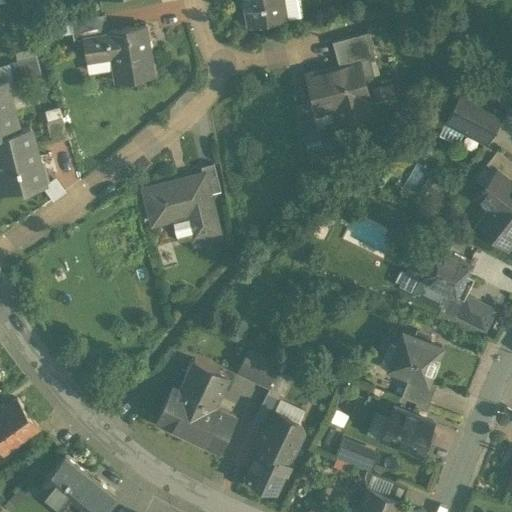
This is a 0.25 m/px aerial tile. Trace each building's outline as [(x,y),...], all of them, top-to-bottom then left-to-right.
[(243,0),(247,24),(286,18),(283,0),(243,0)] [(299,0),(283,0),(286,18),(302,15),(299,0)] [(105,13),(70,19),(73,39),(83,37),(108,33),(108,30),(105,13)] [(145,24),(108,30),(108,33),(83,37),(87,60),(88,60),(88,58),(111,54),(115,81),(154,74),(145,24)] [(367,31),(332,40),(339,65),(358,60),(362,76),(373,73),(369,59),(374,58),(367,31)] [(36,54),(9,61),(13,79),(41,72),(36,54)] [(339,65),(307,74),(318,112),(319,112),(344,105),(347,116),(347,117),(371,110),(368,98),(362,76),(358,60),(339,65)] [(7,78),(0,79),(0,131),(19,127),(7,78)] [(309,99),(294,103),(299,135),(318,130),(309,99)] [(344,105),(319,112),(322,123),(347,116),(344,105)] [(59,106),(45,110),(48,119),(62,116),(59,106)] [(48,119),(47,120),(51,141),(68,137),(62,116),(48,119)] [(19,127),(0,131),(0,183),(1,188),(17,183),(23,186),(39,182),(35,167),(39,161),(30,124),(19,127)] [(509,138),(493,125),(485,134),(502,148),(509,138)] [(511,160),(497,149),(486,163),(495,170),(497,168),(511,179),(511,160)] [(220,189),(213,162),(201,165),(203,175),(205,175),(209,192),(220,189)] [(511,179),(497,168),(495,170),(483,186),(497,197),(477,223),(507,246),(511,239),(511,179)] [(203,175),(179,181),(178,179),(144,188),(153,222),(172,217),(191,212),(196,234),(194,234),(194,236),(218,230),(209,192),(205,175),(203,175)] [(191,212),(172,217),(178,240),(194,236),(194,234),(196,234),(191,212)] [(471,259),(435,241),(419,274),(421,275),(451,290),(455,291),(465,271),(471,259)] [(465,271),(455,291),(463,296),(473,275),(465,271)] [(451,290),(421,275),(413,291),(443,306),(451,290)] [(441,343),(403,328),(398,341),(389,365),(409,373),(427,380),(428,378),(441,343)] [(398,341),(390,338),(381,362),(389,365),(398,341)] [(279,362),(247,348),(237,369),(269,384),(279,362)] [(227,373),(194,357),(180,387),(172,384),(156,417),(220,447),(235,414),(213,403),(227,373)] [(427,380),(409,373),(401,394),(373,384),(373,385),(427,404),(436,382),(428,378),(427,380)] [(266,391),(252,422),(263,427),(263,426),(265,427),(273,409),(274,410),(280,397),(266,391)] [(17,398),(0,410),(0,449),(2,452),(37,428),(17,398)] [(433,418),(394,403),(380,436),(419,452),(433,418)] [(274,410),(273,409),(265,427),(263,426),(263,427),(256,442),(260,444),(261,443),(291,457),(303,433),(298,420),(274,410)] [(291,457),(261,443),(260,444),(245,477),(276,491),(291,457)] [(374,454),(350,445),(344,458),(369,468),(374,454)] [(99,511),(114,494),(65,454),(38,487),(70,511),(99,511)] [(349,463),(338,488),(353,495),(363,469),(349,463)] [(373,469),(370,483),(392,488),(395,475),(373,469)] [(396,511),(402,499),(368,485),(356,511),(396,511)]
